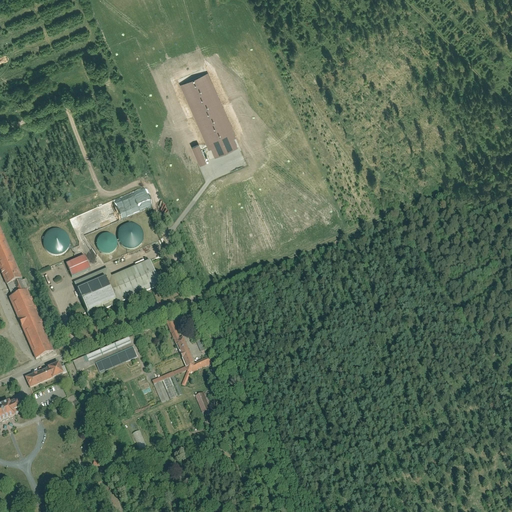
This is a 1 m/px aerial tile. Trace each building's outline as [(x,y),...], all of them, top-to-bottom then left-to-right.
[(192,146),(198,165),(206,162),(199,143),(192,146)] [(122,197),(129,216),(149,208),(142,189),(122,197)] [(118,234),(118,238),(119,242),(121,246),(124,249),(128,250),(133,250),(137,249),(140,246),(143,243),(144,239),(143,235),(142,231),(139,227),(136,225),(131,224),(127,225),(123,227),(120,230),(118,234)] [(0,227),(0,272),(6,287),(23,280),(0,227)] [(45,239),(44,243),(45,247),(47,251),(51,254),(55,255),(59,255),(63,254),(66,252),(69,248),(70,244),(70,240),(68,236),(65,233),(62,231),(58,230),(54,230),(50,232),(47,235),(45,239)] [(96,246),(97,249),(99,252),(102,254),(105,255),(109,255),(112,254),(115,252),(117,249),(118,246),(117,242),(116,239),(113,236),(110,235),(106,234),(103,235),(100,237),(98,240),(97,243),(96,246)] [(91,271),(85,257),(66,265),(72,279),(91,271)] [(161,286),(150,261),(112,277),(108,269),(74,284),(87,315),(104,308),(105,310),(161,286)] [(23,293),(7,300),(34,361),(50,353),(23,293)] [(168,323),(177,346),(186,341),(185,336),(181,338),(174,321),(168,323)] [(130,337),(73,362),(77,372),(96,364),(133,348),(134,347),(130,337)] [(202,339),(196,342),(201,352),(206,350),(202,339)] [(186,341),(177,346),(186,366),(188,372),(183,384),(186,386),(192,373),(213,365),(210,358),(196,363),(186,341)] [(137,358),(133,348),(96,364),(100,374),(137,358)] [(62,375),(58,365),(26,379),(30,388),(62,375)] [(172,378),(188,372),(186,366),(153,381),(155,385),(172,378)] [(172,378),(155,385),(163,403),(179,395),(172,378)] [(204,394),(196,397),(202,414),(205,413),(212,430),(218,428),(204,394)] [(0,424),(3,423),(4,425),(6,425),(8,425),(9,424),(10,422),(9,421),(15,418),(14,416),(23,412),(18,401),(8,405),(7,403),(0,406),(0,424)] [(141,430),(134,433),(140,452),(147,449),(141,430)]
